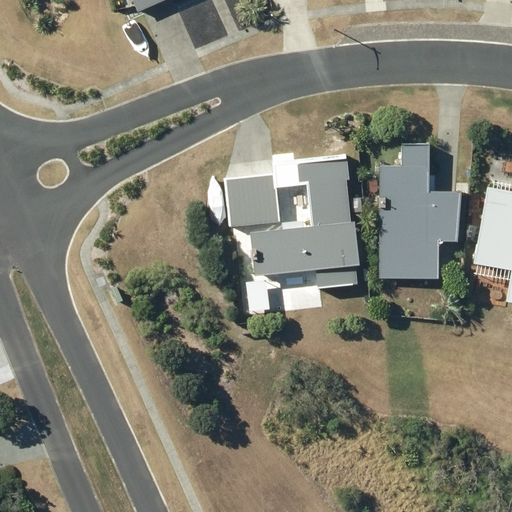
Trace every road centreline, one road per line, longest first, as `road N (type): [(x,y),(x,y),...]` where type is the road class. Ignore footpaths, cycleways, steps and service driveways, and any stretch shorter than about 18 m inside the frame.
road 1 (residential): [(511,65),(388,61),(275,79),(0,196)]
road 2 (residential): [(0,226),(123,511)]
